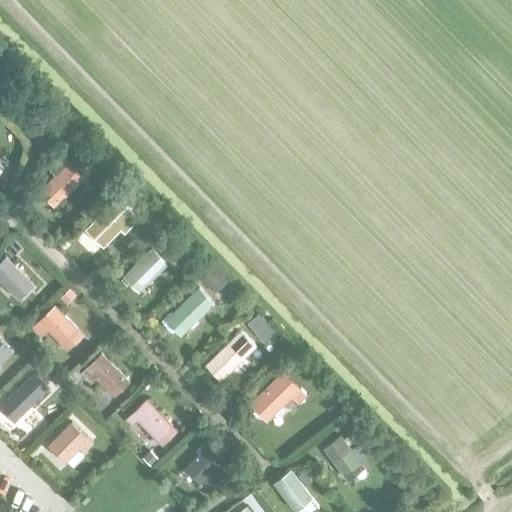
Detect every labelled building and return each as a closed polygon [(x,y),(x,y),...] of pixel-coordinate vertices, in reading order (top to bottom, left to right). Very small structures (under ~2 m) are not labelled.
[(50,167),(56,173),(45,184),(59,198),(83,175),(62,155),(50,167)] [(130,183),(121,192),(132,202),(141,193),(130,183)] [(117,196),(87,227),(103,243),(120,226),(124,230),(137,216),(117,196)] [(167,260),(152,246),(130,269),(144,283),(167,260)] [(28,278),(6,255),(0,260),(0,278),(14,292),(28,278)] [(199,286),(172,312),(187,327),(214,301),(199,286)] [(77,327),(54,304),(33,325),(41,334),(48,327),(62,342),(77,327)] [(214,355),(229,370),(255,343),(240,329),(214,355)] [(0,363),(12,352),(0,340),(0,363)] [(110,390),(125,376),(101,351),(81,371),(91,381),(96,375),(110,390)] [(305,394),(283,371),(257,397),(271,412),(291,392),(299,400),(305,394)] [(34,372),(5,400),(19,414),(48,386),(34,372)] [(147,398),(126,418),(132,423),(138,417),(158,438),(172,424),(147,398)] [(79,444),(84,449),(93,440),(72,420),(49,444),(64,459),(79,444)] [(340,434),(324,446),(344,472),(366,455),(357,443),(351,448),(340,434)] [(206,440),(197,448),(201,452),(186,467),(200,481),(223,458),(206,440)] [(311,496),(290,469),(274,481),(295,508),(311,496)]
